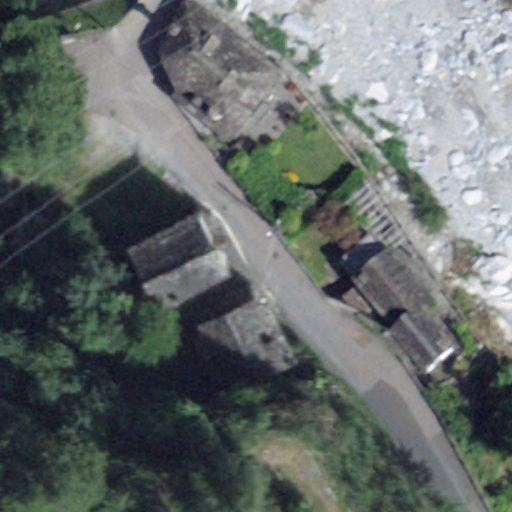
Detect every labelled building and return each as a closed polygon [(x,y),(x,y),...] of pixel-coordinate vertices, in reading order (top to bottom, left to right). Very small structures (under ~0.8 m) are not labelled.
[(224,146),(280,77),(217,17),(160,62),(174,98),(224,146)] [(91,126),(46,45),(6,67),(50,148),(91,126)] [(50,193),(0,224),(0,271),(7,283),(79,238),(50,193)] [(201,213),(127,251),(161,317),(234,280),(201,213)] [(397,245),(350,282),(389,330),(384,334),(417,376),(456,345),(437,322),(450,312),(397,245)] [(265,299),(196,328),(225,395),(294,366),(265,299)]
